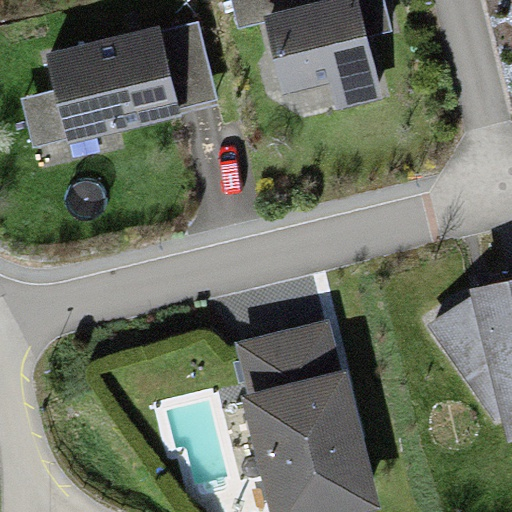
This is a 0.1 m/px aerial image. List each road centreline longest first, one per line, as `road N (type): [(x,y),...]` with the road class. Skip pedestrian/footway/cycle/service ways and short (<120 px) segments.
road 1 (residential): [(500,203),(0,324)]
road 2 (residential): [(452,0),(500,203)]
road 3 (residential): [(0,364),(24,456),(25,511)]
